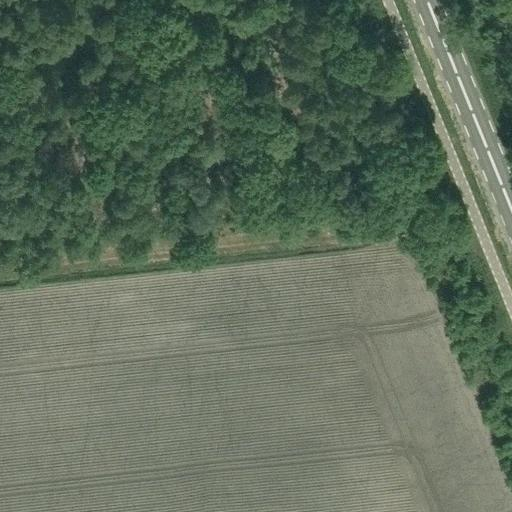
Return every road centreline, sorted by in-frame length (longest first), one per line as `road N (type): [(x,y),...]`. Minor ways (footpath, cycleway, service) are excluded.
road 1 (track): [(0,266),(239,238),(378,229),(412,237)]
road 2 (primary): [(511,214),(425,0)]
